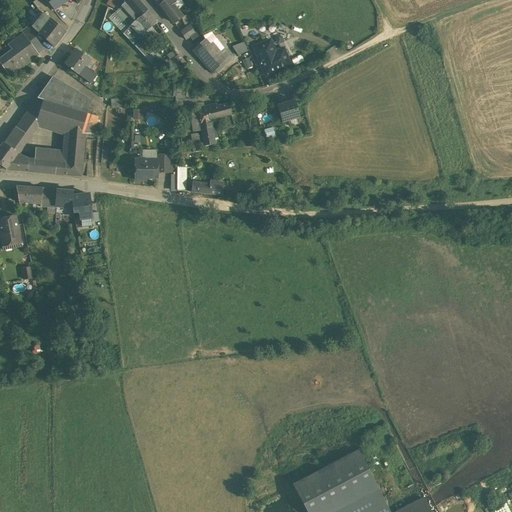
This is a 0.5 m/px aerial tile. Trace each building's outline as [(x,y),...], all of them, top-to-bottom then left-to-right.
[(45,0),(36,0),(33,3),(41,13),(50,6),(45,0)] [(45,0),(50,6),(54,11),(68,1),(67,0),(45,0)] [(121,2),(117,0),(109,0),(106,5),(116,11),(121,2)] [(146,11),(136,0),(126,0),(124,2),(125,3),(115,13),(129,28),(131,26),(146,11)] [(177,10),(173,5),(168,0),(164,0),(160,5),(174,24),(182,17),(177,10)] [(179,0),(178,0),(173,5),(177,10),(183,4),(179,0)] [(146,11),(131,26),(139,34),(140,34),(145,32),(155,23),(146,11)] [(50,19),(43,13),(32,28),(38,33),(39,33),(54,47),(65,33),(50,20),(50,19)] [(192,24),(180,33),(185,40),(189,37),(197,32),(196,31),(192,24)] [(28,26),(21,31),(23,34),(24,34),(29,42),(35,38),(36,37),(28,26)] [(139,34),(131,26),(129,28),(123,34),(130,43),(139,34)] [(199,29),(196,31),(197,32),(189,37),(195,47),(205,39),(199,29)] [(29,42),(24,34),(23,34),(14,41),(17,47),(0,59),(0,63),(9,76),(38,54),(29,42)] [(154,50),(139,34),(130,43),(145,58),(154,50)] [(35,38),(29,42),(38,54),(44,50),(35,38)] [(205,40),(192,51),(211,73),(224,62),(216,53),(205,40)] [(275,53),(270,41),(253,48),(265,76),(290,66),(283,49),(275,53)] [(244,43),(234,47),(238,55),(248,51),(244,43)] [(76,49),(65,65),(71,69),(70,70),(78,76),(85,67),(90,60),(76,49)] [(221,49),(216,53),(224,62),(229,58),(221,49)] [(154,50),(145,58),(151,65),(160,58),(154,50)] [(169,60),(176,69),(182,65),(177,57),(175,58),(172,53),(167,56),(169,60)] [(169,60),(164,63),(168,70),(176,69),(169,60)] [(85,67),(78,76),(91,85),(97,76),(88,70),(85,67)] [(52,78),(37,98),(43,100),(87,114),(91,101),(52,78)] [(181,113),(185,113),(183,101),(190,100),(191,89),(174,86),(172,97),(176,98),(175,105),(181,104),(181,113)] [(5,144),(4,144),(18,153),(36,127),(40,122),(36,121),(43,100),(37,98),(5,144)] [(189,109),(196,108),(196,104),(195,99),(190,100),(183,101),(185,113),(189,112),(189,109)] [(87,114),(43,100),(36,121),(40,122),(68,131),(81,135),(81,134),(87,114)] [(294,101),(277,106),(282,123),(299,118),(294,101)] [(215,105),(204,108),(207,121),(210,121),(231,115),(228,105),(215,108),(215,105)] [(210,121),(207,121),(204,108),(197,110),(198,114),(190,115),(191,123),(192,132),(202,131),(202,134),(205,147),(215,145),(210,121)] [(133,111),(133,121),(142,121),(142,111),(133,111)] [(96,116),(87,114),(81,134),(85,134),(91,135),(96,116)] [(232,120),(225,128),(229,132),(236,123),(232,120)] [(66,162),(68,131),(40,122),(36,127),(63,136),(62,150),(36,148),(35,160),(66,162)] [(81,135),(68,131),(66,162),(35,160),(35,162),(28,161),(27,172),(81,177),(85,134),(81,134),(81,135)] [(202,134),(190,135),(191,142),(196,141),(196,144),(193,144),(194,151),(198,150),(198,152),(206,151),(205,147),(202,134)] [(18,153),(4,144),(5,144),(3,143),(0,147),(0,165),(6,170),(18,153)] [(28,161),(18,153),(6,170),(27,172),(28,161)] [(171,156),(157,156),(157,161),(157,172),(171,172),(171,156)] [(157,172),(157,161),(144,160),(143,159),(140,159),(138,161),(135,161),(135,180),(146,181),(145,178),(157,178),(157,172)] [(177,168),(177,191),(186,191),(187,168),(177,168)] [(210,185),(192,183),(191,192),(222,195),(224,184),(210,182),(210,185)] [(35,188),(16,187),(19,203),(34,204),(35,188)] [(51,190),(35,188),(34,204),(40,204),(41,201),(50,201),(51,190)] [(46,208),(56,208),(56,206),(57,203),(56,203),(57,190),(51,190),(50,201),(41,201),(40,204),(40,207),(46,208)] [(71,192),(57,190),(56,203),(57,203),(56,206),(72,207),(72,197),(71,192)] [(89,195),(72,197),(72,207),(73,212),(80,212),(81,219),(91,218),(91,213),(90,204),(89,195)] [(98,212),(91,213),(91,218),(92,222),(99,221),(98,212)] [(15,216),(0,219),(0,232),(2,241),(3,245),(20,242),(15,216)] [(81,220),(82,228),(91,226),(90,226),(92,226),(91,218),(81,220)] [(30,268),(21,270),(24,282),(33,280),(30,268)] [(389,511),(357,451),(294,484),(308,511),(389,511)] [(399,511),(430,511),(424,499),(399,511)]
